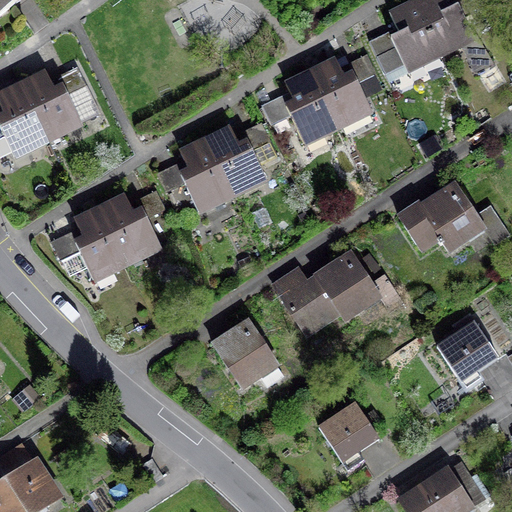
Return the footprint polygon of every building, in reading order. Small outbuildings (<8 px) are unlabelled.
[(0,0),(0,25),(35,0),(0,0)] [(441,0),(429,0),(412,9),(439,65),(466,52),(480,80),(500,70),(470,7),(450,17),(441,0)] [(439,65),(412,9),(394,17),(401,33),(392,37),(391,35),(372,44),(383,66),(402,57),(412,78),(439,65)] [(340,63),(314,76),(345,140),(379,123),(356,76),(348,80),(340,63)] [(55,74),(24,89),(56,154),(95,135),(82,110),(98,103),(81,70),(59,81),(55,74)] [(308,157),(345,140),(314,76),(292,86),(299,102),(285,109),(308,157)] [(26,169),(56,154),(24,89),(0,100),(0,107),(1,108),(0,108),(0,163),(18,154),(26,169)] [(210,143),(237,201),(275,183),(256,144),(247,148),(238,130),(210,143)] [(203,217),(237,201),(210,143),(185,155),(194,175),(185,180),(203,217)] [(425,202),(398,220),(427,261),(445,248),(455,262),(487,240),(497,254),(511,244),(511,238),(497,217),(486,224),(460,187),(429,208),(425,202)] [(129,197),(103,210),(132,269),(169,251),(150,213),(139,218),(129,197)] [(100,285),(132,269),(103,210),(80,221),(90,241),(81,246),(100,285)] [(356,253),(320,278),(312,283),(303,270),(276,289),(312,341),(347,317),(353,327),(390,302),(356,253)] [(256,325),(217,349),(248,398),(287,374),(256,325)] [(472,329),(435,354),(461,391),(498,366),(472,329)] [(358,409),(323,434),(347,469),(383,445),(358,409)] [(0,463),(0,466),(12,486),(28,511),(57,511),(68,505),(42,464),(36,467),(24,448),(0,463)] [(59,459),(65,470),(76,462),(70,452),(59,459)] [(154,462),(146,468),(157,484),(166,478),(154,462)] [(472,511),(447,475),(398,508),(401,511),(472,511)] [(0,511),(28,511),(12,486),(0,493),(0,511)]
